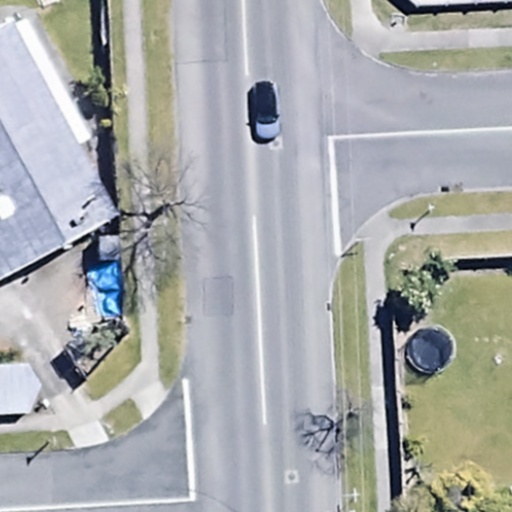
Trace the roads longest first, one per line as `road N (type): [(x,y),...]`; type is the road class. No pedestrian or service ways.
road 1 (tertiary): [(266,498),(249,145)]
road 2 (residential): [(0,511),(266,498)]
road 3 (residential): [(249,145),(511,131)]
road 4 (tertiary): [(249,145),(241,0)]
